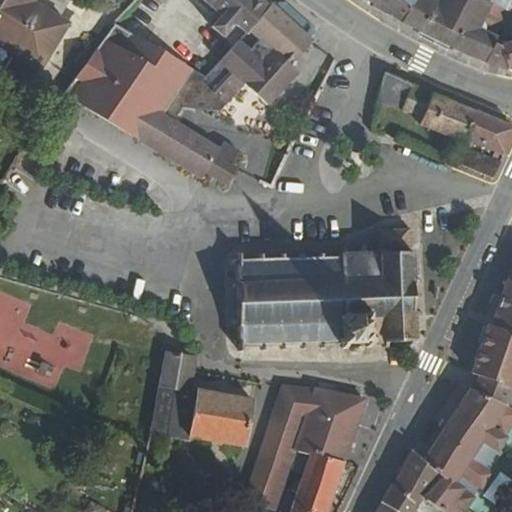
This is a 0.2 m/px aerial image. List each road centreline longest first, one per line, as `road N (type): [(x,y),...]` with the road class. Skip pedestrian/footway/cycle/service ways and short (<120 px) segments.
road 1 (residential): [(208,267),(213,365),(375,372),(417,390)]
road 2 (residential): [(208,267),(163,265),(3,218)]
road 3 (residential): [(496,225),(427,193),(293,210)]
road 4 (residential): [(368,26),(293,210)]
road 5 (residential): [(417,390),(496,225)]
road 6 (primary): [(511,95),(368,26)]
road 7 (residential): [(358,511),(417,390)]
road 8 (residential): [(293,210),(227,216),(208,267)]
